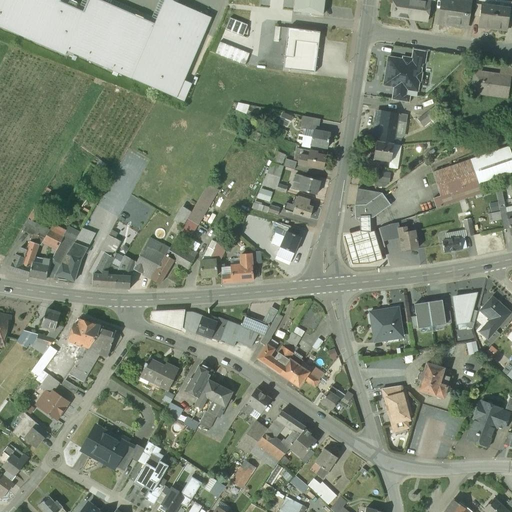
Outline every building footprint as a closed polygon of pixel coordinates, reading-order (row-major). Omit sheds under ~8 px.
[(0,0),(0,26),(65,55),(66,50),(184,101),(191,84),(183,80),(210,18),(205,15),(176,3),(169,0),(164,0),(154,24),(99,0),(87,0),(83,12),(60,1),(60,0),(0,0)] [(294,0),(293,11),(322,15),(323,0),(294,0)] [(429,1),(420,0),(394,0),(394,8),(393,8),(393,11),(393,12),(396,13),(398,17),(407,18),(407,16),(413,17),(413,19),(426,21),(429,1)] [(466,0),(441,0),(438,22),(465,26),(468,11),(465,11),(466,0)] [(495,6),(481,4),(479,16),(477,26),(492,28),(495,6)] [(508,8),(495,6),(492,28),(505,30),(506,21),(508,8)] [(225,29),(231,32),(235,20),(229,18),(225,29)] [(231,32),(237,34),(241,22),(235,20),(231,32)] [(237,34),(243,36),(247,25),(241,22),(237,34)] [(288,28),(281,27),(279,39),(286,39),(288,28)] [(319,32),(288,28),(286,39),(282,69),(314,73),(319,32)] [(214,53),(220,56),(225,44),(219,41),(214,53)] [(220,56),(226,58),(231,46),(225,44),(220,56)] [(226,58),(232,60),(237,49),(231,46),(226,58)] [(232,60),(238,63),(243,51),(237,49),(232,60)] [(426,52),(412,50),(410,60),(410,61),(421,63),(424,64),(426,52)] [(238,63),(244,65),(249,54),(243,51),(238,63)] [(402,60),(387,57),(383,85),(393,87),(406,89),(408,80),(418,82),(418,81),(420,80),(420,75),(420,73),(421,63),(410,61),(410,60),(402,58),(402,60)] [(511,68),(500,67),(499,74),(509,75),(509,77),(511,77),(511,68)] [(499,77),(473,73),(471,88),(485,91),(484,94),(506,97),(509,77),(509,75),(499,74),(499,77)] [(406,89),(393,87),(391,100),(408,103),(410,96),(405,95),(406,89)] [(425,113),(417,120),(422,126),(430,120),(428,118),(435,113),(440,118),(445,114),(437,104),(425,113)] [(398,113),(380,111),(375,141),(392,144),(398,113)] [(291,120),(292,114),(281,112),(281,119),(291,120)] [(319,119),(302,116),(300,128),(313,130),(317,131),(319,119)] [(317,131),(313,130),(312,137),(303,135),(298,134),(296,141),(302,143),(310,145),(326,148),(329,133),(317,131)] [(392,144),(375,141),(373,159),(389,161),(390,161),(392,144)] [(467,141),(456,146),(459,155),(471,150),(467,141)] [(399,145),(392,144),(390,161),(389,161),(388,167),(397,169),(400,145),(400,144),(399,145)] [(511,158),(508,146),(470,160),(478,183),(511,171),(511,158)] [(309,151),(296,148),(293,161),(296,162),(298,162),(300,154),(308,156),(309,151)] [(277,151),(272,162),(280,166),(285,154),(277,151)] [(325,156),(316,154),(316,152),(309,151),(308,156),(300,154),(298,162),(298,164),(322,169),(325,156)] [(293,161),(285,158),(282,166),(293,169),(296,162),(293,161)] [(470,159),(432,172),(440,195),(432,198),(436,208),(481,192),(478,183),(470,160),(470,159)] [(388,173),(377,171),(375,180),(387,182),(388,173)] [(319,181),(302,176),(294,174),(292,181),(300,183),(298,190),(315,194),(316,192),(317,193),(318,188),(317,187),(319,181)] [(300,183),(292,181),(291,188),(298,190),(300,183)] [(277,185),(268,182),(267,187),(285,192),(287,187),(277,184),(277,185)] [(184,225),(181,231),(190,237),(217,190),(208,185),(191,213),(184,225)] [(268,201),(272,192),(260,188),(257,197),(268,201)] [(381,193),(357,188),(354,205),(355,218),(359,218),(359,216),(369,215),(369,218),(372,217),(390,204),(381,193)] [(309,200),(294,195),(292,204),(286,202),(283,209),(293,212),(308,218),(309,215),(310,215),(312,210),(311,210),(312,207),(307,206),(309,200)] [(268,208),(253,203),(251,208),(267,212),(268,208)] [(279,208),(269,205),(268,208),(267,212),(267,213),(267,212),(277,215),(279,208)] [(184,225),(191,213),(179,207),(173,218),(184,225)] [(506,213),(500,214),(503,229),(508,228),(506,219),(507,219),(506,213)] [(415,215),(410,217),(414,228),(419,227),(418,220),(415,215)] [(369,218),(359,218),(359,230),(343,235),(351,264),(368,263),(381,259),(373,231),(370,232),(369,218)] [(470,218),(462,219),(466,236),(473,235),(470,218)] [(49,230),(27,220),(21,230),(32,234),(33,233),(45,238),(49,230)] [(290,226),(278,222),(276,228),(283,231),(283,230),(288,232),(290,226)] [(414,230),(405,232),(404,227),(397,228),(396,223),(390,224),(392,234),(398,233),(399,242),(396,243),(397,247),(400,247),(401,250),(417,247),(414,230)] [(390,224),(379,228),(382,238),(392,234),(390,224)] [(94,234),(82,229),(81,229),(77,237),(74,242),(73,243),(87,248),(94,234)] [(63,237),(49,230),(45,238),(43,240),(53,245),(58,248),(63,237)] [(111,230),(100,250),(105,252),(114,257),(115,255),(114,254),(120,242),(114,238),(116,233),(111,230)] [(288,232),(283,230),(283,231),(280,237),(283,238),(280,246),(294,252),(295,250),(296,250),(297,247),(296,246),(300,237),(288,232)] [(458,231),(444,233),(446,240),(458,238),(459,238),(458,231)] [(77,237),(65,232),(63,237),(52,258),(52,259),(61,263),(66,254),(73,243),(74,242),(77,237)] [(45,238),(33,233),(32,234),(30,241),(38,244),(40,245),(43,240),(45,238)] [(123,237),(116,233),(114,238),(120,242),(123,237)] [(446,240),(441,241),(443,252),(450,251),(453,250),(460,249),(458,238),(446,240)] [(148,239),(136,262),(134,267),(133,269),(141,273),(145,266),(149,268),(151,265),(156,268),(165,255),(169,249),(164,247),(148,239)] [(38,244),(30,241),(27,250),(22,265),(30,267),(32,262),(38,244)] [(130,247),(120,242),(114,254),(115,255),(123,259),(124,255),(130,247)] [(226,248),(216,242),(213,250),(222,255),(226,248)] [(87,248),(73,243),(66,254),(61,263),(55,274),(74,280),(81,259),(87,248)] [(188,247),(182,244),(179,249),(185,252),(188,247)] [(53,245),(47,256),(52,258),(58,248),(53,245)] [(179,249),(172,245),(171,246),(169,249),(165,255),(174,260),(173,260),(187,269),(194,258),(185,252),(179,249)] [(27,250),(21,247),(17,255),(15,254),(8,269),(28,276),(30,267),(22,265),(27,250)] [(211,260),(200,261),(201,277),(216,276),(215,262),(219,262),(222,255),(213,250),(211,256),(211,260)] [(105,252),(93,274),(92,286),(114,287),(115,275),(119,268),(110,264),(114,257),(105,252)] [(259,252),(253,252),(253,254),(250,255),(251,263),(260,263),(259,252)] [(250,254),(240,255),(240,258),(241,265),(248,264),(249,267),(251,267),(251,264),(251,263),(250,255),(250,254)] [(151,278),(150,278),(159,284),(173,260),(174,260),(165,255),(156,268),(151,278)] [(136,262),(126,257),(124,262),(128,263),(134,267),(136,262)] [(32,262),(30,267),(28,276),(46,279),(48,265),(42,264),(32,262)] [(128,263),(122,276),(115,275),(114,287),(129,288),(130,276),(133,269),(134,267),(128,263)] [(241,265),(230,266),(231,274),(232,282),(252,280),(251,267),(249,267),(248,264),(241,265)] [(149,268),(145,266),(141,273),(151,278),(156,268),(151,265),(149,268)] [(230,266),(224,266),(225,268),(222,268),(222,275),(231,274),(230,266)] [(222,275),(223,282),(232,282),(231,274),(222,275)] [(475,294),(453,297),(457,323),(467,321),(471,309),(475,294)] [(502,306),(491,296),(481,308),(490,318),(478,331),(487,338),(507,315),(507,314),(509,312),(502,306)] [(441,300),(427,302),(431,325),(445,323),(443,312),(441,300)] [(427,302),(413,304),(415,316),(417,328),(431,325),(427,302)] [(307,323),(317,308),(310,303),(300,318),(307,323)] [(271,308),(263,322),(269,325),(276,311),(271,308)] [(397,308),(369,312),(374,342),(383,340),(382,336),(401,333),(397,308)] [(60,313),(46,309),(41,325),(51,329),(54,330),(56,324),(60,313)] [(179,330),(182,309),(149,311),(148,319),(179,330)] [(476,310),(471,309),(466,327),(471,328),(476,310)] [(192,313),(187,313),(183,316),(181,320),(183,325),(186,329),(196,332),(202,317),(192,313)] [(241,326),(217,317),(217,318),(210,337),(233,346),(236,341),(250,347),(258,333),(263,336),(269,325),(263,322),(256,319),(256,318),(246,314),(246,315),(245,315),(241,326)] [(0,342),(3,343),(8,317),(0,315),(0,342)] [(209,320),(202,317),(196,332),(198,332),(198,334),(203,336),(204,334),(210,337),(217,318),(211,316),(209,320)] [(100,326),(80,319),(78,325),(74,324),(68,340),(82,345),(88,347),(91,344),(96,337),(100,326)] [(56,324),(54,330),(51,329),(47,336),(55,338),(63,327),(56,324)] [(275,329),(269,325),(263,336),(269,339),(275,329)] [(115,331),(100,326),(96,337),(91,344),(100,347),(101,348),(109,350),(115,331)] [(34,332),(23,330),(16,341),(27,347),(29,343),(34,332)] [(301,337),(291,331),(286,340),(293,345),(295,346),(301,337)] [(36,340),(38,334),(34,332),(29,343),(33,345),(36,340)] [(286,335),(278,332),(276,338),(283,341),(286,335)] [(47,336),(38,334),(36,340),(33,345),(44,352),(49,345),(55,338),(47,336)] [(266,344),(256,358),(268,366),(275,356),(270,353),(274,349),(277,343),(272,339),(268,345),(266,344)] [(324,343),(319,339),(312,349),(317,353),(324,343)] [(466,340),(468,352),(477,351),(476,339),(466,340)] [(293,345),(286,340),(283,344),(282,346),(293,353),(297,348),(295,346),(293,345)] [(274,349),(270,353),(275,356),(278,352),(282,346),(283,344),(279,341),(274,349)] [(88,347),(80,359),(88,365),(88,364),(93,351),(99,353),(101,348),(100,347),(91,344),(88,347)] [(44,352),(31,370),(38,376),(43,370),(43,369),(57,351),(49,345),(44,352)] [(82,345),(75,357),(79,359),(80,359),(88,347),(82,345)] [(109,350),(101,348),(99,353),(99,354),(107,356),(109,350)] [(80,364),(79,366),(76,364),(79,359),(68,374),(82,382),(99,354),(99,353),(93,351),(88,364),(88,365),(85,368),(80,364)] [(278,352),(275,356),(268,366),(279,373),(289,360),(278,352)] [(289,360),(279,373),(289,380),(299,365),(303,359),(293,354),(289,360)] [(88,365),(80,359),(79,359),(76,364),(79,366),(80,364),(85,368),(88,365)] [(165,363),(164,366),(149,359),(146,364),(145,363),(144,366),(145,366),(141,374),(160,384),(160,385),(168,389),(178,369),(165,363)] [(443,368),(426,363),(424,369),(423,371),(420,374),(419,377),(419,379),(420,381),(419,383),(417,390),(442,397),(446,386),(438,383),(443,368)] [(198,365),(189,383),(188,382),(184,390),(198,398),(200,394),(200,393),(197,391),(201,384),(204,385),(207,379),(208,379),(213,369),(202,364),(200,367),(198,365)] [(299,365),(289,380),(298,386),(303,379),(314,387),(324,373),(312,365),(308,372),(299,365)] [(38,376),(35,379),(41,384),(44,380),(48,374),(43,370),(38,376)] [(56,380),(48,374),(44,380),(46,382),(51,386),(56,380)] [(78,388),(64,379),(61,384),(74,394),(78,388)] [(208,379),(207,379),(204,385),(201,384),(197,391),(200,393),(200,394),(206,397),(212,400),(220,385),(208,379)] [(232,392),(220,385),(212,400),(218,403),(224,406),(224,407),(226,402),(229,404),(231,400),(229,398),(232,392)] [(331,385),(320,401),(326,405),(325,406),(329,409),(329,408),(332,409),(339,399),(333,395),(337,389),(331,385)] [(400,385),(382,388),(384,396),(402,391),(400,385)] [(241,408),(249,414),(254,407),(261,412),(270,400),(255,389),(241,408)] [(384,396),(383,396),(386,407),(387,407),(389,413),(388,413),(391,425),(391,424),(405,421),(408,420),(407,415),(411,414),(404,390),(402,391),(384,396)] [(45,391),(36,404),(41,408),(50,394),(45,391)] [(68,402),(53,391),(50,394),(41,408),(56,419),(68,402)] [(353,394),(347,391),(340,400),(346,404),(352,395),(353,394)] [(206,397),(200,394),(198,398),(194,405),(200,408),(206,397)] [(206,397),(200,408),(206,411),(212,400),(206,397)] [(511,398),(509,397),(503,412),(508,413),(508,414),(511,415),(511,398)] [(212,400),(206,411),(212,414),(218,403),(212,400)] [(500,408),(481,401),(480,403),(478,402),(472,417),(474,418),(467,438),(474,441),(475,444),(485,447),(488,446),(490,440),(489,437),(493,426),(496,425),(502,428),(508,414),(508,413),(503,412),(499,410),(500,408)] [(176,405),(170,402),(164,413),(170,416),(174,408),(176,405)] [(224,406),(218,403),(212,414),(214,415),(219,417),(224,406)] [(194,405),(188,416),(174,408),(170,416),(195,430),(199,423),(202,418),(206,411),(200,408),(194,405)] [(35,411),(29,406),(25,412),(31,417),(35,411)] [(261,412),(254,407),(249,414),(256,419),(261,412)] [(297,421),(281,410),(264,432),(273,439),(285,423),(292,428),(297,421)] [(25,412),(22,411),(18,417),(21,420),(22,419),(33,428),(37,423),(25,412)] [(212,414),(206,411),(202,418),(210,422),(214,415),(212,414)] [(33,428),(22,419),(21,420),(12,432),(18,438),(20,436),(24,439),(33,428)] [(267,429),(254,420),(237,445),(248,454),(250,451),(264,432),(267,429)] [(305,427),(297,421),(292,428),(291,429),(294,430),(286,440),(291,444),(304,428),(305,427)] [(405,421),(391,424),(393,430),(407,427),(405,421)] [(112,435),(95,426),(82,450),(98,459),(112,435)] [(44,437),(33,428),(24,439),(35,448),(44,437)] [(309,433),(304,428),(291,444),(304,454),(308,448),(315,440),(308,435),(309,433)] [(130,439),(117,432),(114,436),(127,444),(130,439)] [(273,439),(264,432),(250,451),(272,467),(278,459),(279,459),(287,450),(284,447),(273,439)] [(114,436),(112,435),(98,459),(114,468),(115,465),(127,444),(114,436)] [(143,449),(137,460),(144,464),(137,477),(136,477),(134,480),(143,486),(145,483),(148,485),(147,487),(152,490),(153,490),(158,482),(167,465),(159,460),(163,455),(158,452),(160,448),(148,441),(143,449)] [(135,448),(127,444),(115,465),(124,470),(131,457),(137,460),(143,449),(136,445),(135,448)] [(23,463),(12,455),(14,452),(7,446),(3,452),(9,457),(2,466),(14,475),(23,463)] [(313,452),(308,448),(300,460),(305,463),(313,452)] [(326,450),(324,448),(314,462),(321,466),(316,474),(322,478),(326,471),(327,471),(336,457),(330,453),(331,452),(326,449),(326,450)] [(255,467),(244,461),(240,467),(250,474),(255,467)] [(250,474),(240,467),(235,475),(245,481),(250,474)] [(363,475),(367,471),(362,467),(358,471),(363,475)] [(13,483),(3,475),(0,478),(0,483),(7,489),(9,490),(13,483)] [(245,481),(235,475),(231,481),(241,487),(245,481)] [(211,478),(203,489),(218,498),(225,487),(211,478)] [(336,495),(321,481),(319,484),(313,478),(308,484),(328,504),(336,495)] [(197,487),(188,481),(181,491),(190,497),(197,487)] [(158,482),(153,490),(152,490),(151,494),(157,497),(161,491),(164,486),(158,482)] [(179,491),(171,486),(170,489),(164,485),(164,486),(161,491),(166,494),(160,504),(166,508),(165,511),(166,511),(174,511),(184,497),(177,493),(179,491)] [(54,502),(48,496),(43,501),(42,500),(38,503),(39,504),(38,505),(43,511),(55,511),(65,511),(61,507),(56,501),(54,502)] [(302,511),(305,507),(286,497),(277,511),(302,511)] [(340,497),(330,508),(333,511),(348,511),(342,506),(346,502),(340,497)] [(493,498),(488,503),(487,502),(483,506),(484,507),(483,509),(485,511),(511,511),(511,497),(503,507),(493,498)] [(464,507),(452,499),(442,511),(468,511),(464,508),(464,507)] [(196,511),(200,506),(194,502),(188,511),(196,511)] [(100,511),(99,511),(88,503),(80,511),(100,511)]
